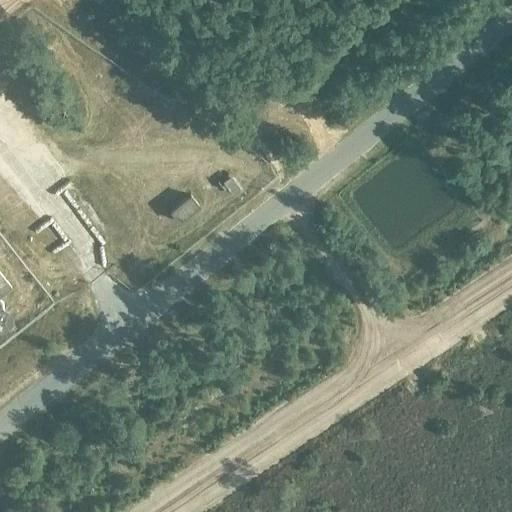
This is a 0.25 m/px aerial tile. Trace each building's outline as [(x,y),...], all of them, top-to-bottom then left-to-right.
[(66,72),(72,80),(87,68),(81,60),(66,72)] [(232,175),(220,182),(229,196),(241,189),(232,175)] [(190,195),(170,210),(179,221),(199,205),(190,195)] [(0,294),(1,294),(2,295),(11,288),(0,273),(0,294)] [(9,298),(2,295),(1,294),(0,294),(0,317),(8,315),(12,307),(9,298)]
